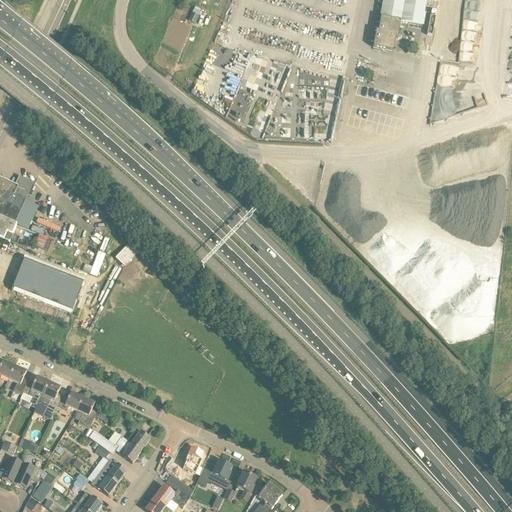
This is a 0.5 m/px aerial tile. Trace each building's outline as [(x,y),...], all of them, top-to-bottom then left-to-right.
[(382,0),(380,19),(381,19),(378,32),(376,32),(373,48),(393,52),(395,40),(397,41),(399,26),(408,27),(408,24),(422,27),(424,12),(425,0),(382,0)] [(246,85),(248,81),(259,85),(268,59),(252,53),(241,83),(246,85)] [(248,110),(238,107),(241,98),(235,96),(227,117),(244,122),(248,110)] [(0,212),(4,203),(3,202),(7,193),(11,195),(16,183),(0,176),(0,212)] [(0,240),(8,244),(15,226),(14,225),(32,183),(19,177),(16,183),(11,195),(7,193),(3,202),(4,203),(0,212),(0,240)] [(39,236),(35,247),(45,250),(48,239),(39,236)] [(128,246),(115,258),(125,267),(137,255),(128,246)] [(12,292),(71,315),(84,281),(25,258),(12,292)] [(8,381),(14,367),(3,362),(0,368),(0,377),(0,378),(8,381)] [(22,396),(29,382),(24,379),(26,373),(14,367),(8,381),(16,385),(13,392),(22,396)] [(42,397),(48,383),(37,378),(34,384),(29,382),(22,396),(20,400),(31,405),(33,399),(36,394),(42,397)] [(58,409),(63,398),(58,395),(60,389),(48,383),(42,397),(39,403),(48,408),(43,417),(52,422),(58,409)] [(77,413),(83,400),(71,394),(68,400),(63,398),(58,409),(67,413),(68,409),(77,413)] [(78,425),(89,431),(97,414),(92,411),(95,405),(83,400),(77,413),(82,415),(82,416),(78,425)] [(106,414),(100,410),(96,418),(101,421),(106,424),(111,418),(106,414)] [(9,426),(13,428),(18,419),(13,417),(9,426)] [(131,446),(141,453),(150,440),(134,428),(130,433),(132,435),(127,442),(131,446)] [(94,432),(94,433),(90,430),(86,437),(101,448),(107,441),(94,432)] [(131,446),(127,442),(121,439),(116,446),(118,448),(115,453),(132,465),(141,453),(131,446)] [(22,448),(35,454),(38,446),(25,440),(25,441),(22,448)] [(1,451),(0,453),(0,464),(2,466),(11,445),(5,443),(1,451)] [(11,461),(17,448),(11,445),(2,466),(7,468),(2,481),(14,486),(22,466),(11,461)] [(95,453),(105,460),(109,455),(99,447),(95,453)] [(194,479),(202,461),(201,460),(203,455),(191,449),(182,468),(189,471),(187,475),(194,479)] [(45,451),(42,457),(48,460),(51,454),(45,451)] [(73,466),(77,469),(81,464),(76,461),(73,466)] [(100,473),(107,478),(117,486),(126,473),(109,461),(100,473)] [(229,474),(231,468),(219,462),(211,480),(201,476),(195,488),(204,492),(209,482),(223,489),(226,482),(227,482),(230,474),(229,474)] [(37,485),(43,472),(23,464),(22,466),(14,486),(25,491),(30,482),(37,485)] [(43,481),(49,485),(55,478),(49,473),(43,481)] [(117,486),(107,478),(100,473),(91,486),(108,498),(117,486)] [(243,493),(240,499),(245,502),(252,488),(256,480),(243,474),(235,489),(243,493)] [(77,481),(85,487),(89,482),(80,475),(76,480),(77,481)] [(193,492),(180,483),(172,477),(167,484),(175,490),(177,492),(190,499),(193,492)] [(81,492),(85,487),(77,481),(73,486),(81,492)] [(271,511),(282,496),(269,486),(258,498),(265,504),(261,509),(264,511),(263,511),(271,511)] [(177,492),(174,496),(163,487),(154,500),(171,511),(173,511),(178,506),(182,509),(190,499),(177,492)] [(230,504),(235,494),(228,491),(223,500),(230,504)] [(51,511),(63,511),(53,504),(51,507),(40,499),(41,497),(35,493),(31,499),(38,504),(38,503),(48,511),(49,510),(51,511)] [(77,507),(83,511),(97,511),(102,506),(86,495),(82,499),(85,502),(80,508),(77,506),(77,507)] [(38,504),(31,499),(26,507),(33,511),(38,504)] [(145,511),(171,511),(154,500),(145,511)]
